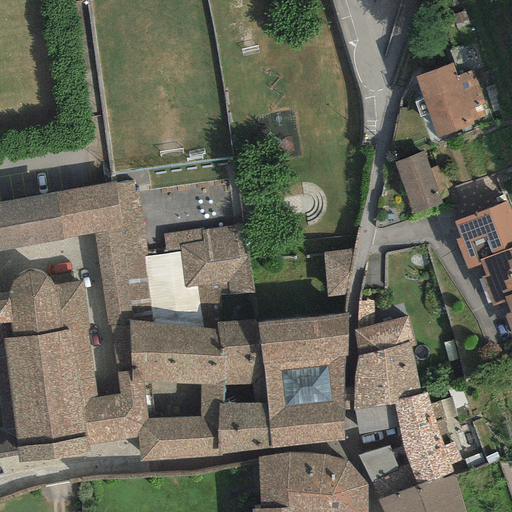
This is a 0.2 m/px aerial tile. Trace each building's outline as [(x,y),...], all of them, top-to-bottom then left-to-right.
[(456,76),(451,63),(414,77),(437,138),(472,125),(471,121),(484,116),(480,106),(484,105),(471,70),(456,76)] [(424,152),(393,162),(411,215),(442,204),(440,198),(448,195),(437,165),(429,168),(424,152)] [(0,458),(17,456),(1,325),(0,325),(0,250),(65,239),(82,237),(92,234),(121,228),(115,184),(116,182),(72,190),(60,191),(0,201),(0,458)] [(85,401),(88,444),(112,442),(128,438),(136,438),(129,322),(153,323),(144,256),(147,257),(138,190),(134,191),(133,182),(115,184),(121,228),(92,234),(119,394),(107,396),(98,398),(85,401)] [(467,269),(481,264),(479,259),(511,247),(511,217),(506,202),(455,221),(461,237),(456,239),(467,269)] [(244,222),(163,232),(165,253),(180,252),(184,286),(197,286),(200,303),(220,304),(218,295),(253,292),(248,260),(244,222)] [(491,306),(506,301),(504,298),(511,294),(511,247),(479,259),(481,264),(486,277),(481,279),(491,306)] [(351,249),(322,252),(323,260),(327,296),(346,295),(351,249)] [(180,252),(165,253),(147,257),(144,256),(153,323),(202,329),(200,303),(197,286),(184,286),(180,252)] [(0,325),(1,325),(17,456),(18,463),(90,452),(88,444),(85,401),(98,398),(83,281),(53,287),(50,280),(45,274),(39,271),(29,270),(21,273),(15,277),(13,280),(12,285),(7,292),(0,293),(0,325)] [(372,300),(358,302),(357,329),(373,325),(372,300)] [(343,410),(348,410),(353,409),(353,396),(347,394),(344,395),(344,374),(347,315),(257,324),(257,319),(218,323),(217,329),(217,456),(271,447),(342,440),(343,410)] [(357,329),(353,330),(356,356),(410,341),(411,347),(416,346),(407,317),(373,325),(357,329)] [(140,462),(217,456),(217,329),(202,329),(153,323),(129,322),(136,438),(140,462)] [(410,341),(356,356),(353,377),(353,396),(353,409),(353,411),(394,403),(399,403),(398,399),(420,394),(411,347),(410,341)] [(398,426),(403,447),(447,433),(440,402),(430,405),(426,393),(420,394),(398,399),(399,403),(394,403),(398,426)] [(394,403),(353,411),(358,434),(398,426),(394,403)] [(450,443),(447,433),(403,447),(406,459),(416,486),(453,474),(451,464),(460,459),(453,442),(450,443)] [(389,446),(356,456),(372,484),(378,499),(416,486),(406,459),(403,447),(391,451),(389,446)] [(323,454),(288,454),(257,457),(259,509),(252,509),(251,511),(366,511),(367,484),(347,462),(323,454)] [(416,486),(378,499),(383,511),(463,511),(453,474),(416,486)]
